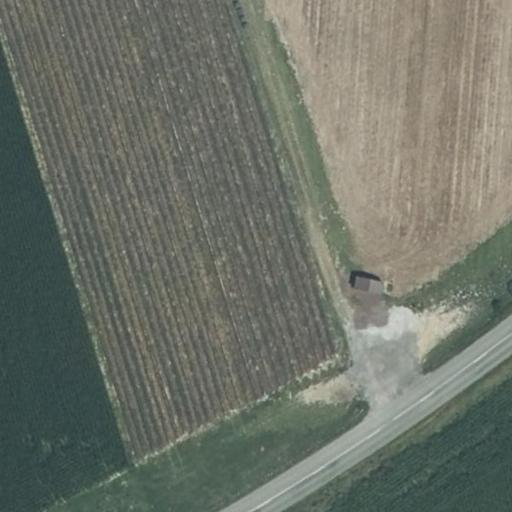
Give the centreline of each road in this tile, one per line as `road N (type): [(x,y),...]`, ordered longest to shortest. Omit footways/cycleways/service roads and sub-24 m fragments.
road 1 (track): [(390,425),(244,0)]
road 2 (tertiary): [(253,511),(511,335)]
